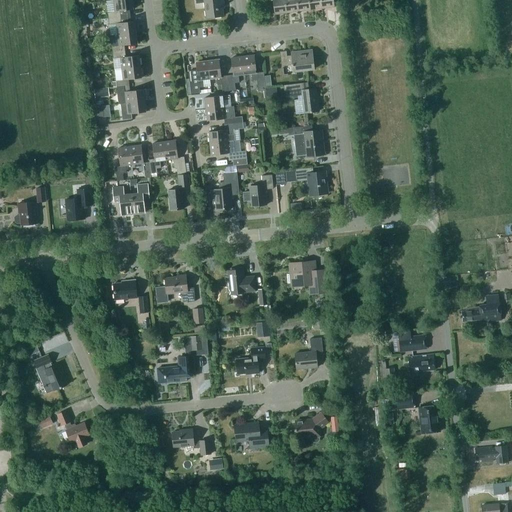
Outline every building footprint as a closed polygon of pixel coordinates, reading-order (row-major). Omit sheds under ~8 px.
[(107,12),(108,19),(121,17),(120,11),(133,9),(131,0),(116,0),(113,0),(114,12),(107,12)] [(221,4),(223,3),(222,0),(196,0),(197,3),(205,2),(206,18),(222,16),(221,4)] [(272,0),(274,15),(287,13),(285,0),(272,0)] [(285,0),(287,13),(299,12),(297,0),(285,0)] [(309,0),(297,0),(299,12),(311,10),(309,0)] [(309,0),(311,10),(322,9),(321,0),(309,0)] [(321,0),(322,9),(334,7),(333,0),(321,0)] [(116,24),(117,35),(136,32),(134,21),(121,23),(121,17),(108,19),(109,25),(116,24)] [(110,37),(112,53),(125,51),(124,45),(137,44),(136,32),(117,35),(117,36),(110,37)] [(292,56),(287,56),(286,51),(280,52),(281,66),(288,65),(293,64),(293,71),(303,70),(303,71),(313,70),(311,50),(304,51),(305,53),(292,55),(292,56)] [(120,58),(121,69),(140,67),(139,55),(126,57),(125,51),(112,53),(113,59),(120,58)] [(254,56),(242,57),(245,75),(251,74),(252,81),(257,81),(258,92),(266,91),(264,74),(256,75),(256,73),(254,56)] [(227,76),(229,91),(235,90),(234,83),(239,83),(238,76),(245,75),(242,57),(231,58),(233,75),(227,76)] [(229,91),(227,76),(221,77),(219,60),(207,61),(209,79),(216,78),(217,85),(222,85),(223,92),(229,91)] [(196,63),(197,71),(188,72),(191,94),(200,93),(199,88),(204,87),(203,80),(209,79),(207,61),(196,63)] [(116,81),(109,82),(107,85),(108,88),(117,87),(129,86),(128,79),(141,78),(140,67),(121,69),(123,80),(116,81)] [(99,72),(91,72),(92,81),(100,80),(99,72)] [(303,113),(318,111),(316,89),(309,89),(308,82),(284,85),(285,97),(302,95),(303,113)] [(130,91),(129,86),(117,87),(119,104),(120,104),(144,101),(143,89),(130,91)] [(95,98),(109,97),(108,88),(94,90),(95,98)] [(276,91),(266,92),(267,101),(278,100),(276,91)] [(205,98),(206,109),(224,107),(223,101),(230,100),(230,95),(223,96),(222,96),(205,98)] [(146,112),(144,101),(120,104),(122,120),(132,119),(131,114),(146,112)] [(233,106),(206,109),(207,121),(224,119),(224,125),(242,123),(242,118),(234,118),(233,106)] [(242,123),(224,125),(225,131),(209,132),(210,144),(233,141),(234,141),(233,131),(243,130),(242,123)] [(311,126),(293,127),(294,137),(295,136),(297,158),(323,155),(321,132),(312,133),(311,126)] [(175,140),(164,142),(166,160),(173,159),(173,164),(172,164),(172,165),(172,168),(173,168),(176,168),(177,174),(186,173),(185,164),(184,157),(178,158),(175,140)] [(233,141),(210,144),(211,156),(228,154),(229,161),(246,159),(245,152),(234,153),(233,141)] [(166,160),(164,142),(152,143),(154,159),(149,160),(151,174),(157,174),(156,168),(161,168),(160,161),(166,160)] [(141,145),(130,147),(132,164),(138,164),(139,171),(144,170),(145,179),(150,178),(148,163),(144,164),(141,145)] [(132,164),(130,147),(118,148),(120,166),(115,167),(116,175),(114,175),(114,181),(123,180),(122,173),(126,173),(125,165),(132,164)] [(295,170),(283,171),(284,183),(296,182),(295,176),(306,175),(307,180),(309,195),(328,193),(326,172),(313,174),(312,168),(295,170)] [(219,189),(215,190),(216,202),(216,210),(231,208),(230,195),(239,195),(237,173),(223,174),(224,182),(219,183),(219,189)] [(177,175),(179,187),(190,186),(188,174),(177,175)] [(250,200),(251,206),(267,205),(265,189),(273,188),(271,174),(261,175),(262,185),(249,186),(249,192),(242,193),(244,201),(250,200)] [(138,193),(131,194),(133,214),(144,213),(143,198),(149,198),(148,184),(137,185),(138,193)] [(133,214),(131,194),(124,195),(123,186),(112,188),(114,202),(120,201),(121,215),(133,214)] [(46,202),(45,187),(36,188),(37,203),(46,202)] [(64,200),(67,221),(84,219),(82,206),(92,205),(90,188),(76,189),(77,198),(64,200)] [(184,209),(182,189),(168,190),(170,210),(184,209)] [(19,213),(20,215),(16,216),(14,217),(14,222),(16,223),(20,223),(21,225),(36,224),(35,211),(36,210),(35,202),(17,203),(18,213),(19,213)] [(310,284),(310,293),(326,291),(324,271),(315,272),(314,262),(290,264),(291,274),(287,275),(288,283),(300,282),(301,285),(310,284)] [(231,270),(227,271),(229,292),(243,291),(243,290),(249,290),(250,292),(256,291),(254,276),(248,277),(248,278),(244,278),(244,277),(243,269),(235,270),(235,271),(231,271),(231,270)] [(168,302),(167,294),(182,292),(182,301),(188,300),(188,302),(196,301),(194,287),(187,288),(186,275),(177,276),(177,277),(165,278),(166,286),(156,287),(157,303),(168,302)] [(113,284),(115,300),(137,297),(135,280),(126,281),(126,282),(113,284)] [(258,289),(260,306),(267,305),(265,289),(258,289)] [(464,322),(482,320),(482,323),(502,321),(500,304),(499,295),(488,296),(489,308),(483,308),(483,307),(467,309),(468,312),(463,312),(464,322)] [(139,297),(140,313),(148,312),(147,296),(139,297)] [(202,308),(192,309),(194,324),(204,323),(202,308)] [(312,318),(314,330),(326,329),(324,316),(312,318)] [(149,319),(142,320),(143,329),(150,328),(149,319)] [(257,338),(270,336),(268,322),(255,323),(257,338)] [(201,336),(190,337),(191,350),(203,349),(201,336)] [(427,350),(426,336),(400,338),(402,352),(427,350)] [(316,352),(323,351),(321,338),(310,339),(312,351),(295,353),(296,369),(317,367),(316,352)] [(29,354),(40,351),(37,344),(27,348),(29,354)] [(252,358),(236,359),(238,374),(251,373),(251,374),(258,373),(257,360),(265,359),(263,347),(251,348),(252,358)] [(48,354),(34,360),(37,368),(38,367),(43,379),(41,380),(42,380),(44,385),(43,386),(44,388),(45,388),(47,392),(46,393),(53,390),(59,388),(59,389),(62,387),(67,384),(62,372),(63,372),(59,363),(52,366),(50,362),(51,362),(48,354)] [(421,371),(433,370),(432,354),(407,357),(409,375),(422,374),(421,371)] [(178,366),(157,368),(158,383),(187,380),(187,376),(187,373),(194,373),(193,356),(185,356),(179,357),(180,366),(178,366)] [(385,370),(386,378),(394,377),(394,369),(385,370)] [(389,411),(414,408),(413,391),(387,394),(389,411)] [(441,432),(438,406),(419,408),(422,434),(441,432)] [(71,442),(75,440),(78,447),(87,443),(84,437),(89,434),(84,422),(72,427),(70,422),(71,421),(66,410),(57,414),(61,425),(64,424),(66,430),(65,430),(71,442)] [(297,438),(305,437),(305,438),(311,438),(311,441),(314,443),(317,442),(319,440),(319,437),(320,437),(319,429),(328,423),(321,412),(311,419),(311,420),(304,421),(304,420),(295,421),(297,438)] [(38,421),(42,429),(53,424),(49,416),(38,421)] [(332,432),(339,431),(337,416),(330,417),(332,432)] [(249,440),(250,448),(268,446),(267,430),(259,431),(258,422),(234,425),(236,442),(249,440)] [(200,448),(201,455),(211,454),(209,440),(199,441),(193,442),(192,429),(183,430),(183,431),(172,432),(173,447),(193,445),(193,448),(200,448)] [(508,462),(507,446),(476,449),(477,460),(482,459),(483,461),(494,460),(493,456),(497,456),(498,462),(508,462)] [(209,460),(210,471),(223,469),(222,458),(209,460)] [(505,494),(504,483),(493,484),(494,494),(499,494),(499,495),(505,494)] [(507,511),(507,503),(482,504),(482,511),(507,511)]
